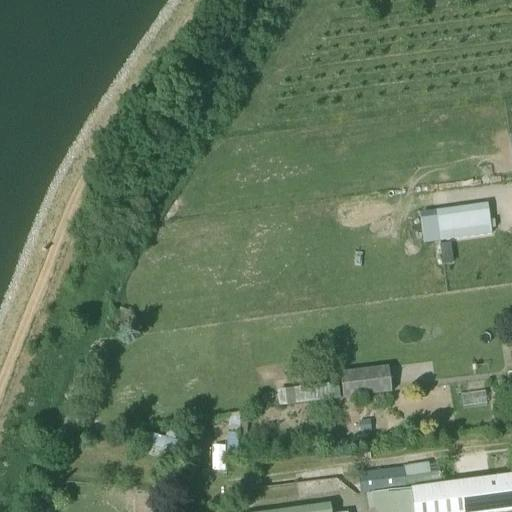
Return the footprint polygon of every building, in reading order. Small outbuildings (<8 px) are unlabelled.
[(489,206),(420,216),(424,243),(493,233),(489,206)] [(450,244),(440,245),(443,265),(453,264),(450,244)] [(132,335),(139,319),(126,314),(128,309),(121,306),(112,327),(132,335)] [(392,393),(389,367),(341,373),(344,399),(392,393)] [(361,433),(372,432),(370,421),(359,422),(361,433)] [(174,457),(175,435),(148,433),(147,456),(174,457)] [(404,467),(405,475),(407,488),(410,488),(432,485),(431,477),(429,464),(404,467)] [(432,485),(410,488),(413,511),(504,511),(511,511),(511,474),(444,483),(432,485)] [(405,475),(371,479),(373,493),(407,488),(405,475)]
